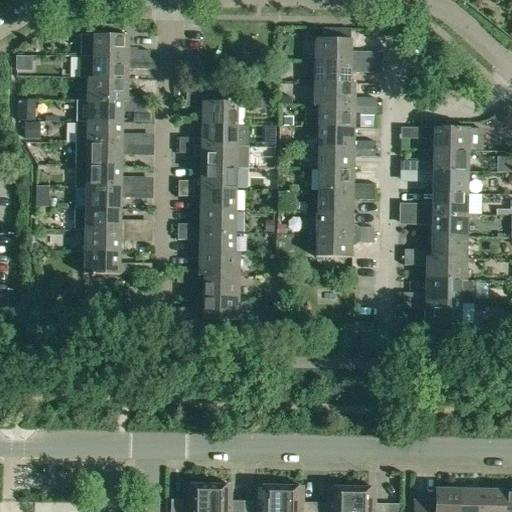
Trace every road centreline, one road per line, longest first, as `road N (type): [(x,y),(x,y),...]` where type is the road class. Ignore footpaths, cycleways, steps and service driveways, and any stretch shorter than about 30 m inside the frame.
road 1 (unclassified): [(511,453),(151,446)]
road 2 (residential): [(159,327),(167,0)]
road 3 (residential): [(386,316),(393,106)]
road 4 (residential): [(368,0),(438,10),(477,32),(511,68)]
road 5 (unclassified): [(151,446),(0,443)]
road 6 (residential): [(393,106),(488,107),(511,86)]
